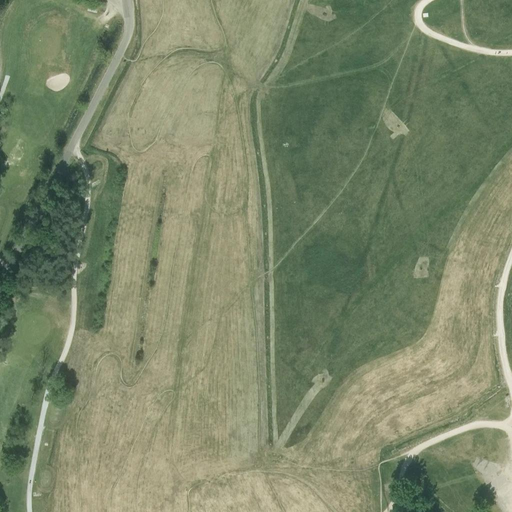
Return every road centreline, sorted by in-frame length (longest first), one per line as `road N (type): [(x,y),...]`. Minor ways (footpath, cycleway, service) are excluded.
road 1 (track): [(70,151),(86,175),(73,320),(50,384),(29,511)]
road 2 (unclassified): [(0,290),(127,36),(123,0)]
road 3 (track): [(386,511),(414,452),(481,424),(511,427)]
